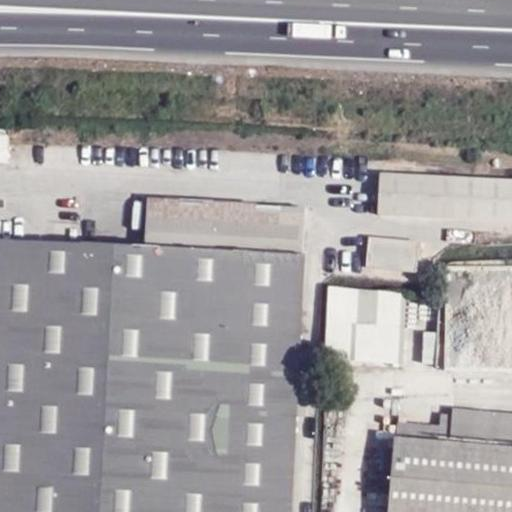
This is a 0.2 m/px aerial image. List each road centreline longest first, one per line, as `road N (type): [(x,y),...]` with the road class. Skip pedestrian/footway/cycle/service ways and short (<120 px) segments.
road 1 (motorway): [(0,29),(511,40)]
road 2 (motorway): [(189,0),(511,17)]
